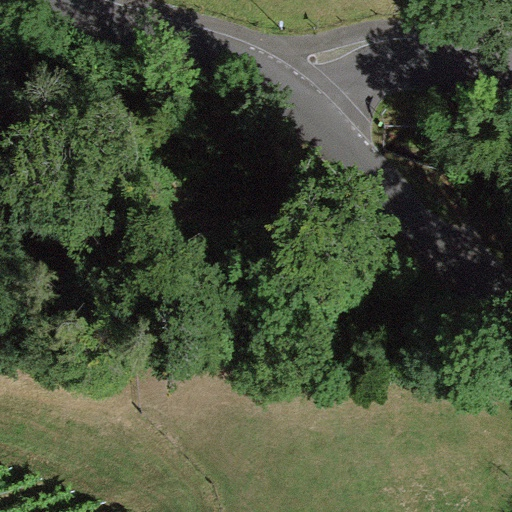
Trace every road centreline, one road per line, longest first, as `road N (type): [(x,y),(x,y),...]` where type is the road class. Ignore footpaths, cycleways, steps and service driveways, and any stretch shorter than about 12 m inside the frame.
road 1 (unclassified): [(315,105),(248,66),(24,0)]
road 2 (unclassified): [(511,340),(351,179),(315,105)]
road 3 (residential): [(315,105),(408,63),(511,71)]
